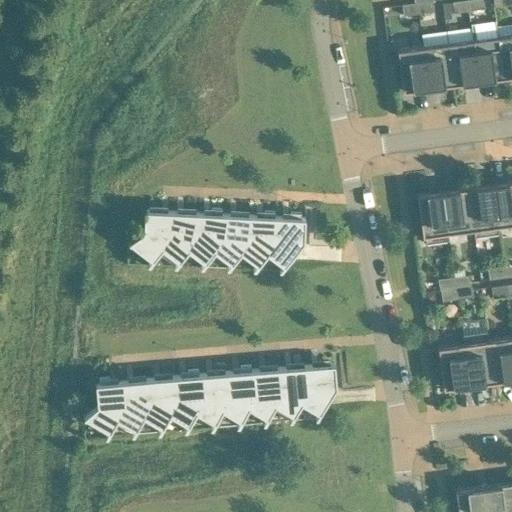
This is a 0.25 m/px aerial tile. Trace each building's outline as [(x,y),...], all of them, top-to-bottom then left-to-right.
[(433,11),(432,4),(431,0),(430,0),(416,2),(418,13),(433,11)] [(469,10),(467,0),(459,0),(452,1),(454,12),(469,10)] [(484,8),(482,0),(467,0),(469,10),(484,8)] [(418,13),(416,2),(401,4),(402,15),(418,13)] [(511,33),(498,35),(503,77),(511,75),(511,33)] [(503,77),(498,35),(473,39),(478,75),(490,73),(491,79),(503,77)] [(478,75),(473,39),(448,42),(453,84),(466,82),(465,77),(478,75)] [(453,84),(448,42),(423,45),(428,82),(440,80),(441,85),(453,84)] [(428,82),(423,45),(397,49),(403,90),(416,89),(415,83),(428,82)] [(511,222),(511,180),(505,182),(505,183),(492,184),(498,225),(511,222)] [(499,233),(492,184),(480,186),(480,185),(467,187),(473,228),(474,237),(499,233)] [(473,228),(467,187),(455,188),(455,189),(443,191),(448,232),(473,228)] [(449,240),(448,232),(443,191),(430,193),(430,192),(416,194),(422,235),(425,235),(426,243),(449,240)] [(128,241),(127,262),(148,263),(174,264),(201,265),(227,266),(254,268),(281,269),(304,240),(305,217),(277,215),(251,214),(224,213),(198,212),(170,210),(144,209),(143,231),(128,241)] [(450,272),(475,264),(469,248),(445,256),(450,272)] [(511,264),(503,265),(504,276),(511,275),(511,264)] [(504,276),(503,265),(487,267),(489,279),(504,276)] [(469,274),(453,276),(455,287),(456,287),(471,285),(469,274)] [(455,287),(453,276),(438,278),(440,289),(441,289),(455,287)] [(473,296),(472,289),(472,284),(471,285),(456,287),(458,298),(473,296)] [(508,295),(506,284),(491,286),(492,297),(508,295)] [(456,287),(455,287),(441,289),(442,300),(458,298),(456,287)] [(494,381),(488,339),(487,331),(462,334),(463,343),(469,383),(481,381),(481,382),(494,381)] [(511,377),(511,335),(488,339),(494,381),(506,379),(506,378),(511,377)] [(469,383),(463,343),(437,346),(443,388),(456,386),(456,385),(469,383)] [(83,415),(85,436),(106,434),(132,432),(158,430),(185,428),(211,425),(237,423),(264,421),(279,420),(290,419),(317,417),(336,384),(334,362),(306,364),(280,366),(254,368),(227,371),(201,373),(175,375),(148,377),(122,379),(95,382),(97,403),(83,415)] [(511,511),(511,481),(479,486),(482,511),(511,511)] [(482,511),(479,486),(455,489),(458,511),(482,511)]
